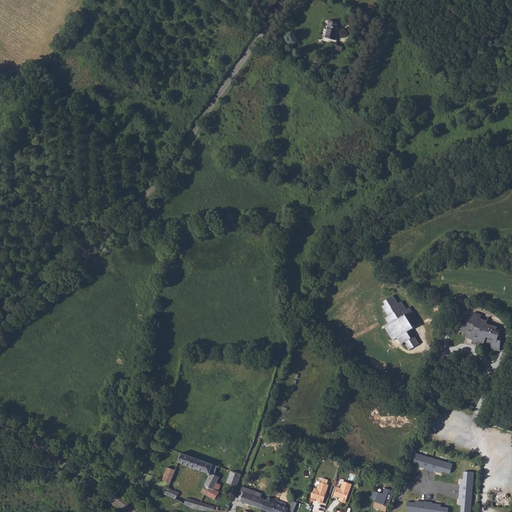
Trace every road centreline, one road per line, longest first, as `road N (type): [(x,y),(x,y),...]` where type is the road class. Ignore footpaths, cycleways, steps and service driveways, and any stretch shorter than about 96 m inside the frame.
road 1 (unclassified): [(287,0),(150,197),(107,243),(0,326)]
road 2 (unclassified): [(128,511),(0,425)]
